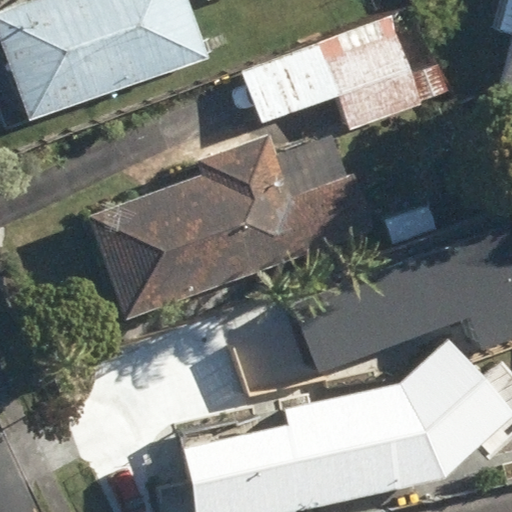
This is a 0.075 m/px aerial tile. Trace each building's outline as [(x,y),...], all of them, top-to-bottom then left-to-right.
[(34,0),(0,12),(0,35),(29,120),(208,59),(187,0),(34,0)] [(477,102),(511,110),(511,0),(485,0),(477,35),(493,39),(477,102)] [(389,25),(314,51),(246,76),(263,125),(333,101),(342,125),(415,100),(389,25)] [(74,213),(113,318),(357,226),(336,168),(272,192),(248,129),(179,155),(186,171),(74,213)] [(368,217),(377,245),(425,230),(416,201),(368,217)] [(511,234),(298,312),(318,369),(461,317),(474,352),(511,338),(511,234)] [(179,445),(195,511),(314,511),(364,500),(366,511),(393,511),(389,495),(456,478),(511,420),(511,399),(444,334),(402,380),(281,407),(284,420),(179,445)]
